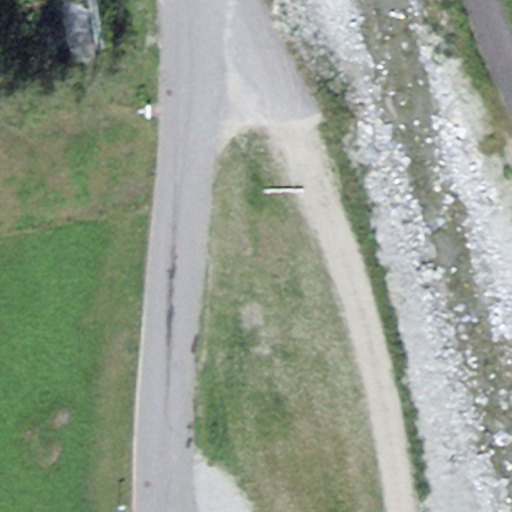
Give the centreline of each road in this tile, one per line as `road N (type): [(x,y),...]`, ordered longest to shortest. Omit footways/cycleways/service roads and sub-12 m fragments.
road 1 (track): [(401,511),(362,307),(247,0)]
road 2 (residential): [(170,511),(172,369),(201,0)]
